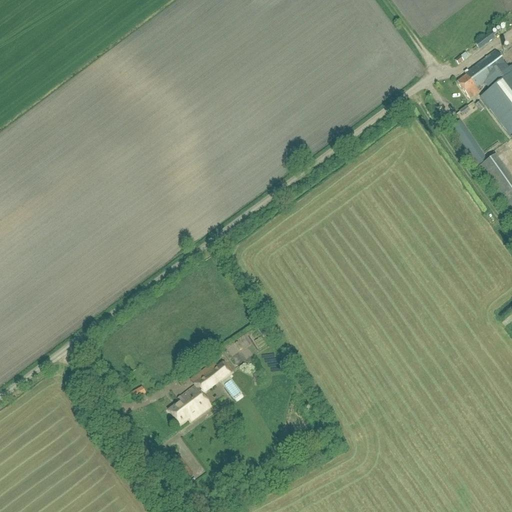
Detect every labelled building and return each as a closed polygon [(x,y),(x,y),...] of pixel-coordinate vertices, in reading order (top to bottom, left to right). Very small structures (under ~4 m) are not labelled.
[(474,45),(478,52),(487,45),(482,39),(474,45)] [(507,46),(500,50),(504,56),(510,52),(507,46)] [(511,64),(511,65),(506,69),(494,53),(464,75),(466,77),(457,84),(464,94),(469,101),(478,94),(477,92),(485,86),(491,93),(481,100),(505,133),(511,127),(511,64)] [(457,67),(463,63),(468,59),(465,55),(459,59),(454,63),(457,67)] [(474,107),(480,114),(484,110),(479,103),(474,107)] [(450,128),(467,153),(476,166),(486,160),(476,147),(460,122),(450,128)] [(511,181),(495,157),(477,169),(504,207),(511,200),(511,181)] [(214,386),(230,374),(223,364),(216,369),(213,365),(190,382),(194,388),(176,401),(178,404),(167,413),(178,427),(188,420),(190,422),(210,408),(201,396),(214,386)] [(133,402),(145,395),(141,389),(130,395),(133,402)] [(178,457),(168,465),(173,471),(183,464),(178,457)]
